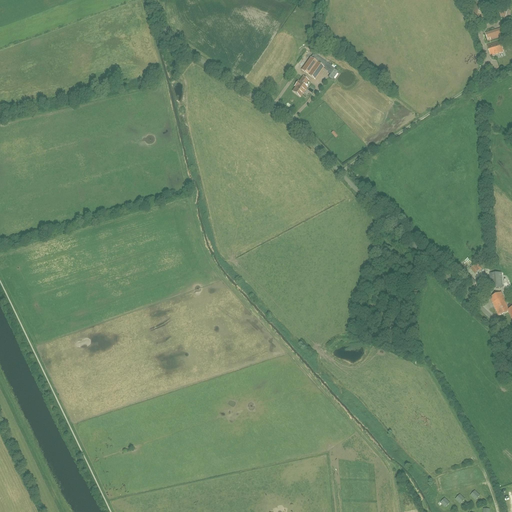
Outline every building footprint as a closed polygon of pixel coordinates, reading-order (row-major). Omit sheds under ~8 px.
[(482,19),(485,4),(475,2),(472,17),(482,19)] [(495,8),(493,14),(506,17),(507,10),(495,8)] [(486,35),(488,40),(502,36),(500,31),(486,35)] [(504,52),(503,48),(500,41),(487,46),(490,56),(504,52)] [(323,68),(310,58),(302,70),(315,80),(323,68)] [(338,72),(334,69),(330,74),(328,77),(332,80),(338,72)] [(295,86),(296,87),(293,92),(300,97),(302,93),(303,94),(305,91),(304,90),(306,88),(308,86),(305,84),(308,81),(303,77),(299,82),(298,82),(295,86)] [(475,275),(480,271),(475,265),(470,269),(475,275)] [(475,283),(469,275),(466,272),(462,275),(472,286),(475,283)] [(490,274),(491,289),(502,288),(501,273),(490,274)] [(511,308),(509,310),(501,293),(490,298),(498,316),(509,311),(511,317),(511,308)] [(471,494),(476,499),(480,496),(474,491),(471,494)] [(456,498),(461,503),(465,499),(460,494),(456,498)] [(441,502),(446,507),(450,503),(444,498),(441,502)]
